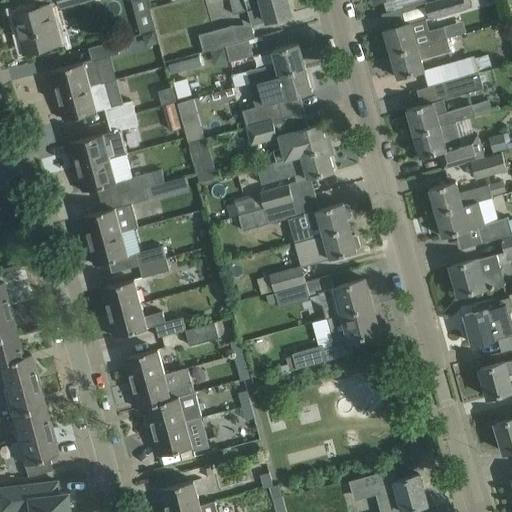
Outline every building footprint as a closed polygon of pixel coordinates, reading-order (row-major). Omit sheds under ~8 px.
[(229,0),(233,13),(247,9),(251,25),(291,14),(286,0),(229,0)] [(383,0),(387,12),(382,13),(382,14),(404,8),(402,0),(383,0)] [(434,0),(424,3),(428,17),(429,19),(468,8),(465,0),(434,0)] [(51,4),(33,9),(14,14),(24,52),(57,44),(50,20),(55,19),(51,4)] [(425,18),(384,30),(391,54),(447,37),(443,26),(429,30),(425,18)] [(198,35),(203,52),(210,50),(238,42),(233,25),(198,35)] [(398,78),(423,71),(420,59),(450,51),(447,37),(391,54),(398,78)] [(129,50),(125,38),(88,49),(92,61),(129,50)] [(214,65),(253,55),(249,40),(238,42),(210,50),(214,65)] [(256,67),(247,70),(250,83),(306,67),(299,43),(272,50),(276,62),(256,68),(256,67)] [(478,69),(474,57),(474,56),(439,66),(444,82),(479,71),(478,69)] [(17,65),(19,74),(42,69),(41,61),(17,65)] [(91,87),(84,62),(50,71),(57,97),(91,87)] [(255,106),(243,110),(248,127),(283,117),(295,113),(290,97),(312,91),(306,67),(250,83),(249,83),(255,106)] [(483,88),(479,71),(444,82),(448,98),(483,88)] [(188,78),(175,81),(179,98),(192,94),(188,78)] [(134,112),(131,101),(113,106),(107,83),(91,87),(57,97),(63,119),(104,108),(107,120),(134,112)] [(174,100),(170,88),(159,91),(162,103),(174,100)] [(456,121),(490,111),(487,99),(446,111),(443,99),(407,109),(414,133),(456,121)] [(166,106),(173,128),(182,126),(175,103),(166,106)] [(69,142),(76,168),(126,154),(128,153),(121,130),(138,125),(134,112),(107,120),(110,131),(69,142)] [(277,161),(328,147),(321,123),(288,132),(283,117),(248,127),(252,142),(278,135),(282,147),(274,150),(277,161)] [(456,121),(414,133),(420,157),(439,152),(444,167),(484,156),(477,133),(461,138),(456,121)] [(201,126),(185,130),(188,140),(204,136),(201,126)] [(507,146),(503,133),(503,132),(489,136),(494,151),(507,147),(507,146)] [(202,138),(188,142),(199,181),(213,177),(202,138)] [(328,147),(277,161),(272,162),(275,173),(293,168),(297,181),(299,180),(299,181),(335,171),(328,147)] [(471,161),(476,179),(507,170),(502,152),(471,161)] [(124,180),(127,192),(165,182),(161,170),(133,178),(126,154),(76,168),(83,191),(124,180)] [(503,180),(489,184),(492,195),(506,191),(503,180)] [(429,188),(436,213),(479,200),(492,197),(492,195),(489,184),(459,192),(456,181),(429,188)] [(81,216),(88,242),(121,233),(121,231),(138,227),(132,203),(150,198),(150,199),(168,194),(165,182),(127,192),(120,194),(123,205),(81,216)] [(294,199),(290,183),(260,191),(261,196),(227,205),(231,217),(239,214),(264,207),(294,199)] [(298,214),(294,199),(264,207),(239,214),(242,228),(298,214)] [(479,200),(436,213),(443,237),(469,229),(469,228),(477,226),(481,243),(511,233),(511,231),(511,230),(511,219),(508,220),(507,216),(485,223),(479,200)] [(301,229),(304,238),(350,226),(348,218),(351,217),(352,214),(350,205),(347,203),(344,204),(344,202),(320,209),(305,212),(309,227),(301,229)] [(350,226),(304,238),(304,239),(295,242),(299,258),(329,250),(331,258),(357,250),(357,249),(359,248),(361,245),(358,236),(355,234),(352,235),(350,226)] [(121,233),(88,242),(94,265),(128,256),(121,233)] [(511,235),(500,239),(506,261),(511,259),(511,235)] [(162,246),(136,254),(139,265),(166,258),(162,246)] [(459,294),(484,287),(484,290),(505,284),(496,254),(476,259),(476,258),(451,265),(459,294)] [(169,271),(166,258),(139,265),(143,278),(169,271)] [(269,292),(275,290),(306,282),(301,265),(269,273),(270,275),(265,276),(269,292)] [(328,317),(328,318),(372,306),(365,278),(335,286),(335,287),(319,292),(326,318),(328,317)] [(101,288),(108,313),(141,304),(134,279),(101,288)] [(0,282),(0,309),(9,307),(3,282),(0,282)] [(306,282),(275,290),(275,292),(278,301),(280,308),(311,299),(306,282)] [(278,301),(275,292),(266,295),(268,303),(278,301)] [(472,307),(473,312),(465,314),(473,344),(497,337),(497,338),(511,334),(511,315),(508,303),(489,308),(488,302),(472,307)] [(141,304),(108,313),(114,336),(155,325),(159,338),(185,331),(182,319),(166,323),(162,311),(144,316),(141,304)] [(372,306),(328,318),(332,334),(331,334),(334,345),(350,340),(379,332),(372,306)] [(0,309),(0,335),(16,332),(9,307),(0,309)] [(216,327),(215,323),(186,331),(190,345),(219,337),(216,327)] [(0,335),(0,362),(23,356),(16,332),(0,335)] [(234,354),(243,352),(239,339),(230,341),(234,354)] [(297,367),(297,368),(328,360),(323,344),(293,353),(293,355),(297,367)] [(123,357),(130,383),(165,373),(158,348),(123,357)] [(243,352),(234,354),(241,380),(250,377),(243,352)] [(0,389),(3,388),(37,379),(31,354),(23,356),(0,362),(0,389)] [(288,364),(279,366),(281,374),(296,370),(296,368),(297,367),(293,355),(286,357),(288,364)] [(511,359),(499,363),(480,368),(488,397),(511,390),(511,389),(508,374),(511,372),(511,359)] [(137,408),(145,406),(195,392),(194,392),(187,367),(165,373),(130,383),(137,408)] [(3,388),(10,413),(44,404),(37,379),(3,388)] [(224,410),(242,405),(251,403),(247,390),(221,397),(224,410)] [(145,406),(152,430),(186,421),(186,420),(202,416),(195,392),(145,406)] [(251,403),(242,405),(246,419),(254,417),(251,403)] [(10,413),(17,438),(51,429),(44,404),(10,413)] [(511,418),(496,423),(504,452),(511,449),(511,418)] [(186,421),(152,430),(159,455),(193,445),(186,421)] [(58,454),(51,429),(17,438),(27,476),(51,469),(48,457),(58,454)] [(200,505),(194,480),(208,476),(206,466),(167,477),(169,486),(159,489),(165,511),(174,511),(200,505)] [(394,468),(350,480),(354,495),(379,488),(385,511),(397,511),(428,504),(420,473),(397,479),(394,468)] [(269,472),(260,474),(264,488),(270,486),(273,485),(269,472)] [(0,504),(28,508),(28,511),(68,511),(66,492),(47,494),(46,483),(57,482),(57,481),(0,487),(0,504)] [(277,510),(286,508),(279,483),(273,485),(270,486),(277,510)] [(217,511),(214,501),(200,505),(174,511),(217,511)]
